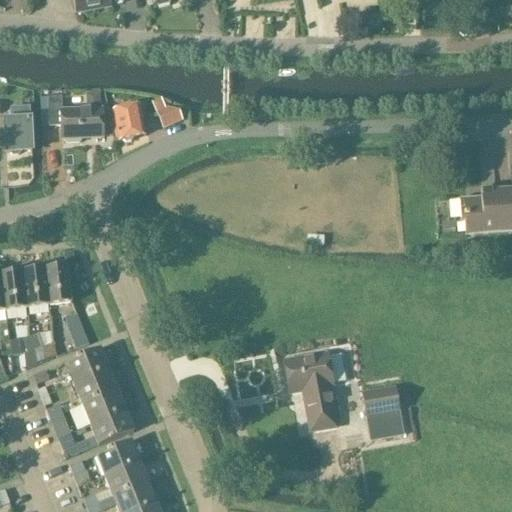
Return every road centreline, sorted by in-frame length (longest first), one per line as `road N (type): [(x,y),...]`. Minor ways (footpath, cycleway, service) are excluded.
road 1 (unclassified): [(0,23),(272,50),(511,42)]
road 2 (residential): [(85,192),(206,511)]
road 3 (unclassified): [(511,119),(203,135)]
road 4 (unclassified): [(85,192),(203,135)]
